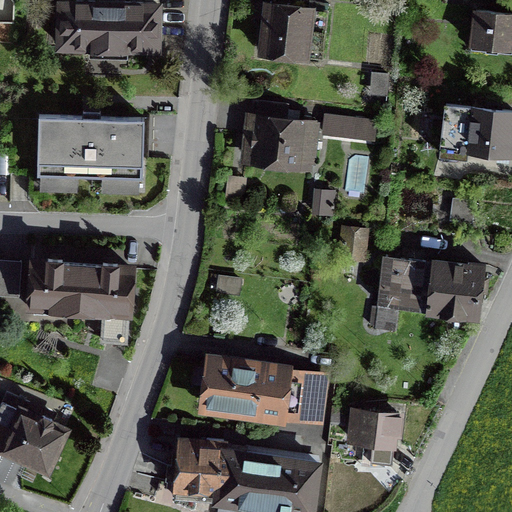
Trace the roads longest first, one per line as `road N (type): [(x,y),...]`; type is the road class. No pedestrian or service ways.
road 1 (residential): [(98,511),(163,339),(188,229)]
road 2 (residential): [(188,229),(216,0)]
road 3 (residential): [(0,223),(188,229)]
road 4 (residential): [(457,412),(511,289)]
